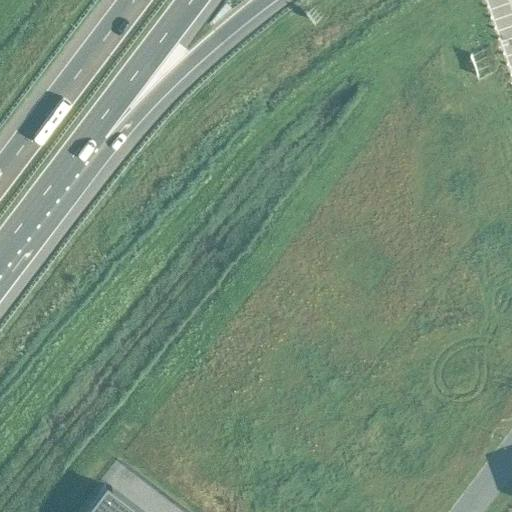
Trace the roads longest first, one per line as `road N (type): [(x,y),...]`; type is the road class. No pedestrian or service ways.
road 1 (motorway): [(92,132),(270,0)]
road 2 (motorway): [(134,0),(0,176)]
road 3 (motorway): [(92,132),(192,0)]
road 4 (motorway): [(0,254),(92,132)]
